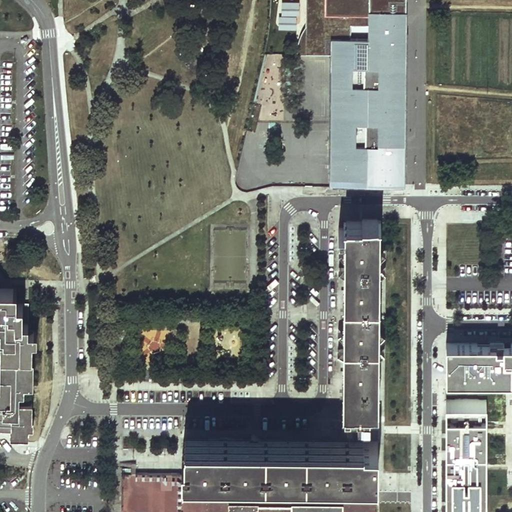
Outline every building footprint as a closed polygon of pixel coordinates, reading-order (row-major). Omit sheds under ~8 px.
[(297,38),(296,53),(330,53),(334,53),(334,65),(330,65),(330,183),(403,183),(404,8),(394,8),(394,0),(303,0),(304,25),(304,38),(297,38)] [(394,0),(394,8),(404,8),(403,0),(394,0)] [(360,220),(345,219),(343,405),(377,405),(377,398),(374,398),(377,217),(360,217),(360,220)] [(3,356),(29,356),(32,356),(32,339),(36,339),(36,330),(28,330),(28,301),(16,301),(16,287),(0,286),(0,333),(3,334),(3,356)] [(511,344),(450,344),(450,379),(511,379),(511,344)] [(19,436),(28,436),(28,427),(33,427),(33,418),(31,418),(31,402),(18,402),(18,389),(23,389),(23,382),(33,382),(33,376),(29,376),(29,356),(3,356),(0,355),(0,423),(10,423),(9,436),(19,436)] [(487,397),(448,397),(448,511),(487,511),(487,397)] [(181,454),(181,472),(121,471),(121,511),(374,511),(374,473),(376,473),(376,440),(183,438),(183,454),(181,454)] [(124,463),(124,471),(136,471),(136,463),(124,463)]
